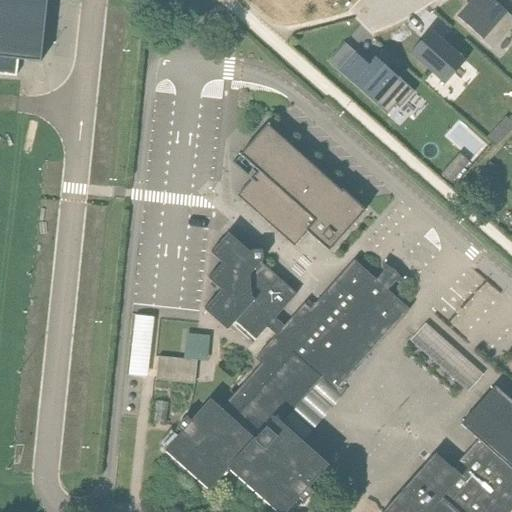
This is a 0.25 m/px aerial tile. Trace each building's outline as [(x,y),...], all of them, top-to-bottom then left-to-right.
[(0,0),(0,74),(15,76),(17,60),(40,62),(46,0),(0,0)] [(511,19),(505,14),(490,0),(473,0),(457,19),(492,50),(511,27),(511,19)] [(490,0),(505,14),(511,6),(511,3),(508,0),(490,0)] [(429,31),(409,54),(444,86),(465,63),(429,31)] [(336,71),(353,52),(344,44),(327,63),(336,71)] [(353,52),(336,71),(386,116),(394,106),(398,109),(413,93),(374,58),(368,65),(353,52)] [(511,124),(505,118),(486,139),(494,146),(511,125),(511,124)] [(232,163),(231,164),(249,181),(236,196),(293,248),(305,232),(328,252),(364,211),(341,190),(340,192),(267,127),(269,125),(267,124),(238,156),(258,173),(251,180),(232,163)] [(445,169),(456,179),(473,162),(461,151),(445,169)] [(180,432),(163,451),(208,491),(226,468),(275,511),(285,511),(297,499),(302,503),(312,492),(307,488),(327,466),(301,443),(341,397),(335,392),(408,310),(386,291),(393,283),(402,282),(396,282),(383,270),(382,264),(381,264),(382,273),(375,281),(353,261),(309,310),(303,304),(283,327),(274,319),(296,295),(260,263),(261,261),(261,251),(251,251),(249,253),(227,233),(226,235),(227,236),(211,253),(210,252),(209,254),(221,264),(208,279),(207,278),(206,279),(220,291),(204,310),(203,309),(202,310),(226,331),(234,322),(255,340),(266,329),(275,336),(254,360),(260,365),(221,410),(209,400),(190,421),(186,419),(187,418),(186,417),(175,429),(176,430),(177,430),(180,432)] [(133,317),(128,377),(147,379),(153,319),(133,317)] [(424,325),(409,342),(468,394),(483,376),(424,325)] [(157,358),(155,381),(194,384),(195,362),(206,362),(208,337),(185,335),(183,360),(157,358)] [(509,511),(511,509),(511,403),(494,387),(460,425),(477,440),(451,470),(434,454),(382,511),(509,511)]
